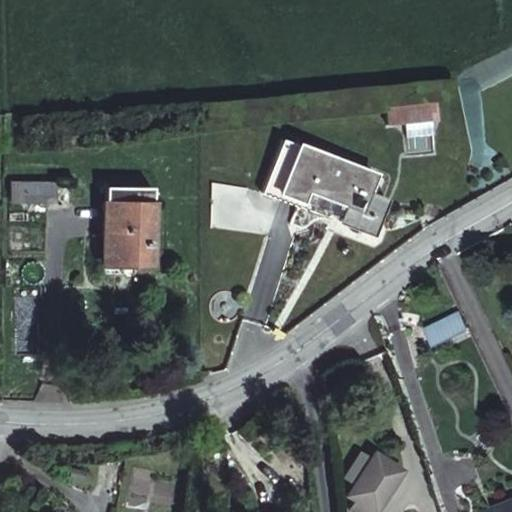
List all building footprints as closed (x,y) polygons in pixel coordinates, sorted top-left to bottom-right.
[(402,105),(404,124),(427,122),(424,102),(402,105)] [(402,105),(382,108),(384,127),(404,124),(402,105)] [(281,141),(260,194),(274,199),(277,193),(296,201),(300,191),(340,205),(335,221),(367,233),(380,201),(374,198),(382,178),(281,141)] [(18,205),(19,184),(4,183),(4,204),(18,205)] [(48,185),(19,184),(18,205),(48,204),(48,185)] [(129,257),(129,266),(146,267),(146,265),(144,207),(97,206),(97,255),(129,257)] [(96,265),(96,266),(129,266),(129,257),(97,255),(96,265)] [(470,330),(463,315),(430,331),(438,345),(470,330)] [(373,511),(404,468),(376,450),(346,493),(352,498),(347,505),(356,511),(373,511)]
